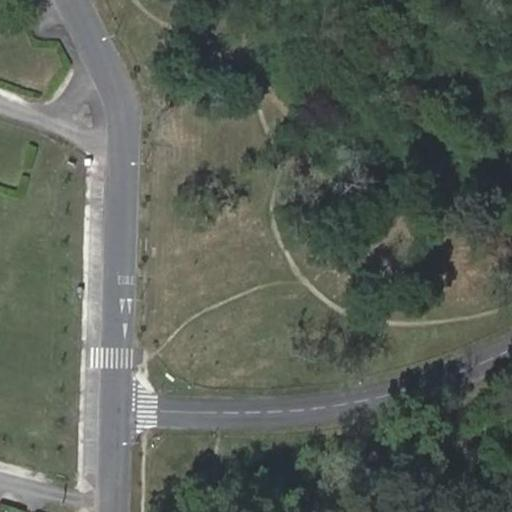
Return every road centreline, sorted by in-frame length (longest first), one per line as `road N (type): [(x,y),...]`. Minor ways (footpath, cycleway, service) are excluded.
road 1 (tertiary): [(73,0),(126,128),(115,410)]
road 2 (residential): [(115,410),(344,406),(511,348)]
